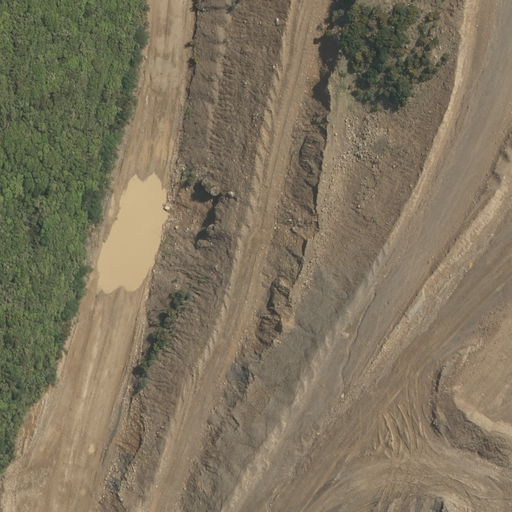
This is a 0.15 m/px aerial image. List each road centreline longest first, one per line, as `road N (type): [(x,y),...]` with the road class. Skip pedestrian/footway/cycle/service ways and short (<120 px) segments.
road 1 (track): [(184,0),(126,319),(46,511)]
road 2 (track): [(511,290),(399,340),(341,392),(284,466),(265,511)]
